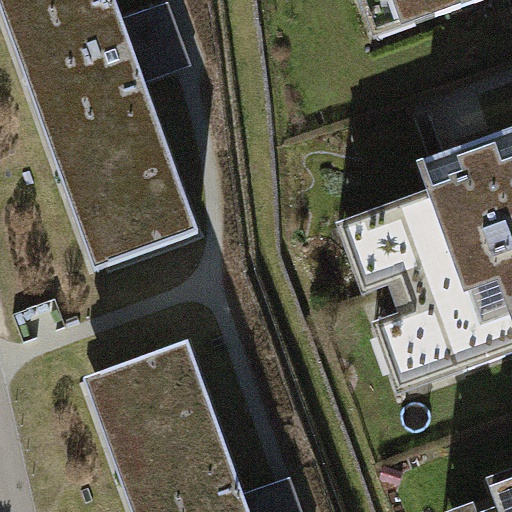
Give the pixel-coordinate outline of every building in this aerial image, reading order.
[(120,25),(110,0),(0,0),(0,25),(94,279),(199,240),(141,85),(185,68),(163,9),(120,25)] [(362,0),(380,50),(509,5),(507,0),(362,0)] [(442,198),(348,227),(410,390),(511,353),(511,132),(426,159),(442,198)] [(127,511),(296,511),(284,476),(240,492),(186,347),(81,386),(127,511)] [(511,511),(511,488),(450,511),(449,511),(511,511)]
